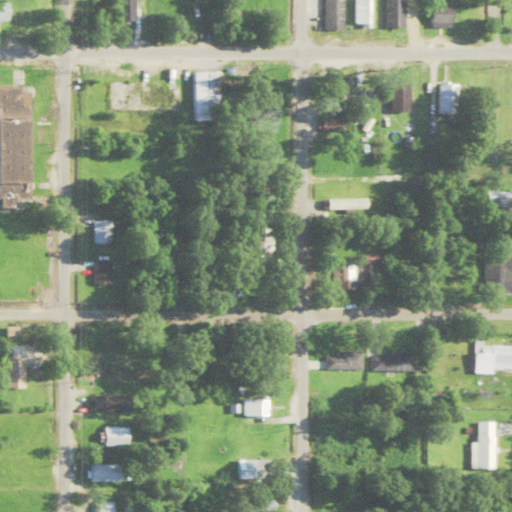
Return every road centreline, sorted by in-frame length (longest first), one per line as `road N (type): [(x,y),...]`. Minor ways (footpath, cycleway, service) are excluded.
road 1 (residential): [(62,511),(60,0)]
road 2 (residential): [(511,309),(0,308)]
road 3 (residential): [(298,511),(297,0)]
road 4 (tertiary): [(511,48),(0,48)]
road 5 (residential): [(511,176),(299,177)]
road 6 (residential): [(416,309),(417,511)]
road 7 (residential): [(181,310),(181,511)]
